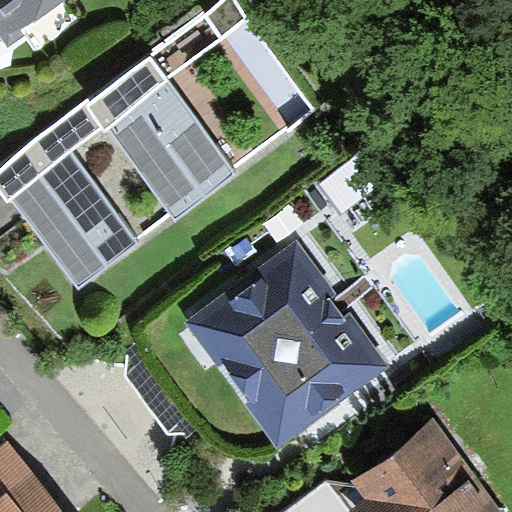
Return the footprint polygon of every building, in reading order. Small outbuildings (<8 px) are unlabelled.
[(0,0),(0,32),(8,44),(22,34),(19,30),(62,0),(0,0)] [(91,102),(0,171),(0,190),(8,202),(13,198),(79,285),(138,241),(135,237),(171,210),(176,216),(233,173),(150,65),(94,107),(91,102)] [(298,242),(186,322),(279,448),(391,368),(298,242)] [(329,482),(291,511),(503,511),(434,418),(353,482),(366,500),(352,510),(329,482)] [(68,511),(12,444),(0,454),(0,511),(68,511)]
